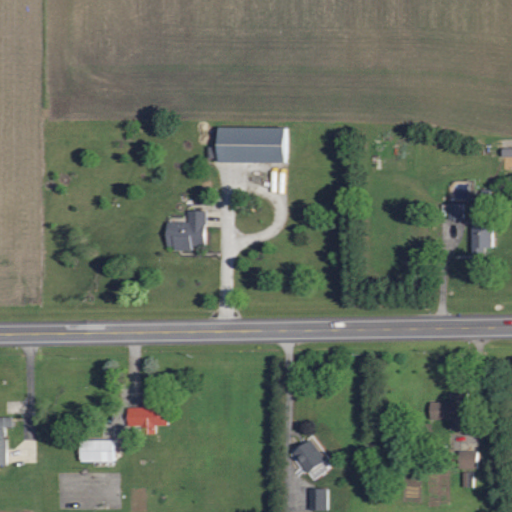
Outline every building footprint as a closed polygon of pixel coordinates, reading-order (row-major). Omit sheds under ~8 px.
[(283,161),(283,126),(216,126),(216,161),(283,161)] [(463,219),(463,203),(448,202),(448,218),(463,219)] [(205,210),(188,209),(188,221),(166,221),(165,246),(204,247),(205,210)] [(470,246),(491,247),(491,224),(471,224),(470,246)] [(429,401),(429,419),(448,419),(449,427),(459,427),(459,401),(429,401)] [(127,406),(126,425),(145,426),(145,433),(155,433),(155,424),(167,424),(167,410),(152,410),(152,402),(142,402),(142,407),(127,406)] [(0,415),(0,463),(5,464),(4,427),(12,426),(12,415),(0,415)] [(293,448),(310,479),(330,468),(313,437),(293,448)] [(114,439),(78,440),(79,461),(115,460),(114,439)] [(476,468),(476,450),(458,450),(458,467),(476,468)] [(309,509),(326,509),(327,488),(309,488),(309,509)]
